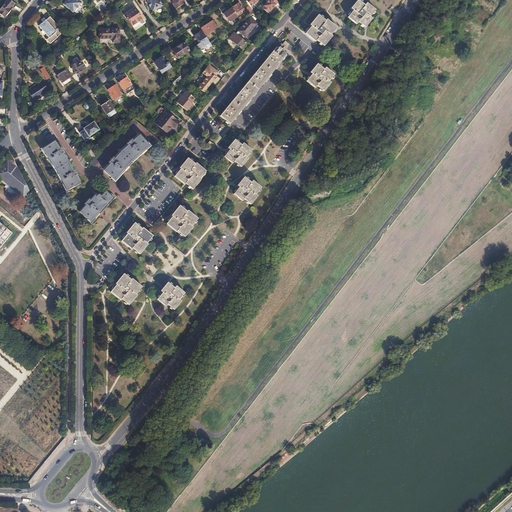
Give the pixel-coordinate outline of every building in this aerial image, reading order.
[(5,3),(0,9),(0,13),(5,18),(13,8),(12,7),(15,4),(10,0),(6,0),(4,2),(5,3)] [(77,0),(66,0),(63,4),(74,13),(82,4),(77,0)] [(146,0),(152,11),(162,6),(158,0),(146,0)] [(173,0),(173,4),(176,9),(185,3),(183,1),(182,0),(173,0)] [(275,0),(268,0),(262,8),(263,9),(268,13),(277,2),(275,0)] [(353,10),(347,17),(356,24),(358,22),(365,27),(372,19),(369,17),(375,10),(367,3),(365,6),(357,0),(351,9),(353,10)] [(103,12),(106,4),(99,1),(95,8),(103,12)] [(239,3),(233,7),(238,14),(243,10),(243,9),(239,3)] [(246,13),(239,19),(241,21),(252,11),(248,6),(245,9),(246,10),(245,12),(246,13)] [(135,7),(124,15),(127,19),(128,19),(132,25),(139,21),(140,23),(143,24),(145,22),(135,7)] [(232,8),(223,14),(229,22),(238,16),(232,8)] [(311,26),(305,33),(316,41),(317,40),(324,46),(332,36),(331,35),(337,28),(327,19),(326,21),(318,15),(310,25),(311,26)] [(46,20),(39,26),(42,30),(41,32),(41,33),(42,34),(44,35),(45,34),(49,38),(46,40),(49,44),(60,35),(56,30),(59,28),(50,17),(46,20)] [(249,18),(238,31),(246,38),(257,24),(249,18)] [(212,22),(202,29),(206,35),(217,28),(212,22)] [(102,28),(101,38),(114,39),(114,43),(121,44),(122,30),(102,28)] [(194,37),(191,39),(201,54),(212,47),(210,44),(201,31),(193,36),(194,37)] [(234,32),(229,39),(240,47),(242,45),(244,46),(247,43),(234,32)] [(216,39),(210,44),(212,47),(221,39),(216,33),(213,36),(216,39)] [(286,40),(284,43),(288,46),(290,43),(303,53),(308,47),(291,33),(286,39),(286,40)] [(175,50),(174,51),(179,58),(189,51),(184,43),(174,49),(175,50)] [(276,47),(220,116),(230,124),(286,55),(283,52),(284,51),(279,47),(278,49),(276,47)] [(314,51),(308,58),(316,64),(321,58),(314,51)] [(162,57),(154,62),(161,74),(171,67),(164,56),(162,58),(162,57)] [(57,57),(51,61),(55,66),(58,64),(57,63),(60,62),(57,57)] [(40,61),(30,67),(32,70),(42,65),(40,61)] [(81,61),(72,66),(77,73),(85,68),(81,61)] [(312,74),(306,81),(315,88),(317,86),(323,91),(330,83),(329,81),(334,75),(325,67),(324,70),(316,64),(309,73),(312,74)] [(43,65),(40,67),(42,69),(40,70),(47,79),(50,77),(44,68),(45,68),(44,65),(43,65)] [(207,77),(198,87),(204,92),(214,79),(214,80),(216,77),(215,76),(218,72),(209,65),(202,73),(207,77)] [(65,71),(57,76),(62,83),(70,78),(65,71)] [(127,78),(119,83),(124,91),(125,90),(127,94),(134,89),(131,86),(132,85),(127,78)] [(42,81),(27,90),(34,101),(49,92),(42,81)] [(116,85),(108,90),(114,100),(122,94),(116,85)] [(186,91),(179,101),(188,109),(193,104),(192,103),(195,98),(186,91)] [(108,101),(101,105),(107,114),(114,109),(108,101)] [(179,101),(177,103),(187,111),(188,109),(179,101)] [(164,109),(153,122),(164,131),(170,123),(172,125),(177,119),(164,109)] [(94,122),(84,129),(89,136),(99,130),(94,122)] [(107,123),(102,126),(104,128),(103,129),(107,136),(113,132),(107,123)] [(110,164),(104,171),(115,181),(132,163),(149,146),(139,134),(133,140),(132,139),(127,144),(128,145),(121,152),(114,159),(113,158),(109,163),(110,164)] [(287,135),(285,142),(293,145),(295,138),(287,135)] [(230,149),(224,156),(233,163),(235,161),(241,166),(248,158),(246,156),(252,149),(243,142),(241,144),(234,139),(227,147),(230,149)] [(55,141),(42,149),(56,170),(67,191),(81,184),(77,176),(78,175),(75,170),(73,171),(69,162),(64,154),(65,153),(61,147),(60,148),(55,141)] [(210,141),(206,146),(211,149),(214,145),(210,141)] [(91,150),(83,155),(87,161),(89,163),(96,156),(91,150)] [(12,156),(0,170),(0,180),(6,185),(4,187),(9,190),(8,191),(20,201),(23,197),(24,198),(29,191),(12,156)] [(180,169),(174,177),(184,185),(185,183),(193,189),(201,179),(200,178),(206,171),(196,163),(195,164),(187,158),(179,168),(180,169)] [(239,187),(234,194),(242,201),(244,199),(251,205),(258,196),(255,194),(261,187),(253,180),(251,182),(244,177),(237,186),(239,187)] [(86,205),(79,212),(91,222),(114,196),(111,194),(110,195),(105,191),(101,196),(98,194),(98,195),(96,194),(90,200),(89,199),(85,204),(86,205)] [(173,216),(166,224),(176,232),(177,231),(185,237),(193,227),(192,225),(197,218),(188,210),(187,211),(180,206),(172,215),(173,216)] [(127,234),(121,241),(132,250),(132,249),(140,254),(148,244),(147,243),(152,236),(142,228),(142,229),(134,223),(126,233),(127,234)] [(117,285),(111,293),(121,301),(122,300),(129,305),(137,295),(136,294),(142,286),(132,278),(131,280),(124,274),(115,284),(117,285)] [(163,292),(157,299),(166,306),(167,304),(174,309),(181,301),(179,300),(184,293),(178,288),(177,289),(168,282),(161,291),(163,292)] [(203,438),(200,441),(205,444),(205,447),(202,451),(206,454),(210,450),(211,449),(212,449),(213,447),(213,445),(212,444),(211,443),(210,442),(208,442),(203,438)] [(124,464),(117,467),(120,477),(127,474),(124,464)]
